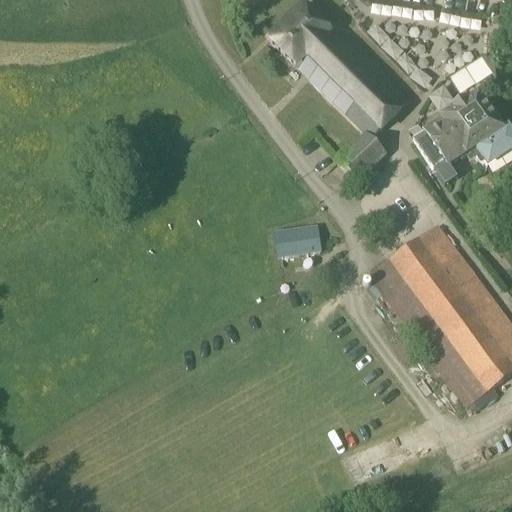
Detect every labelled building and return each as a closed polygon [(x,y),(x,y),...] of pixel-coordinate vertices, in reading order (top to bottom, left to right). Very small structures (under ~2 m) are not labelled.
[(359,185),(386,158),(370,142),(409,104),(347,41),(331,34),(304,7),(270,41),(365,138),(338,164),(359,185)] [(387,21),(431,23),(431,10),(388,8),(387,21)] [(441,117),(441,119),(423,131),(425,134),(413,142),(433,173),(444,189),(457,181),(449,168),(466,157),(465,156),(474,151),(487,171),(511,155),(511,132),(508,126),(502,130),(479,93),(441,117)] [(466,411),(511,377),(511,326),(438,228),(368,279),(466,411)] [(315,229),(274,236),(279,262),(320,255),(315,229)]
